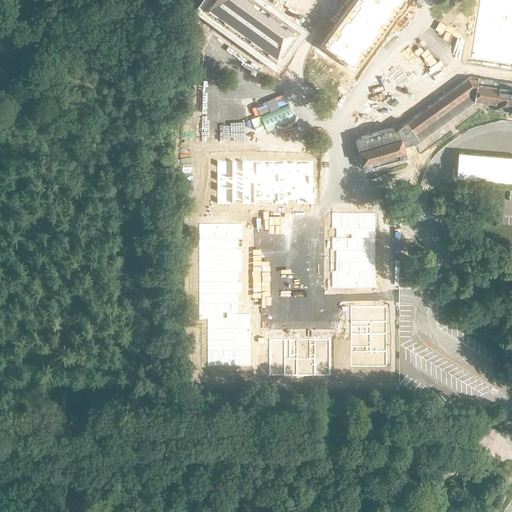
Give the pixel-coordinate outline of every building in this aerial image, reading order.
[(207,0),(201,9),(278,66),(304,31),(290,21),(288,25),(281,20),(284,17),(273,9),(271,12),(254,0),(207,0)] [(330,33),(320,46),(355,72),(407,0),(355,0),(357,1),(346,18),(343,16),(335,26),(338,28),(333,35),(330,33)] [(511,0),(476,0),(468,57),(510,63),(511,48),(511,0)] [(362,140),(356,141),(366,171),(416,156),(413,145),(416,144),(475,101),(497,105),(496,109),(498,109),(499,112),(504,113),(506,111),(511,111),(511,83),(478,79),(470,78),(399,129),(399,130),(399,131),(394,133),(393,129),(374,134),(372,127),(361,130),(363,138),(361,138),(362,140)] [(314,161),(218,161),(218,204),(234,204),(234,200),(243,200),(243,204),(256,204),(256,200),(276,200),(276,204),(289,204),(289,200),(298,200),(298,204),(314,204),(314,161)] [(288,214),(266,214),(266,224),(288,224),(288,214)] [(376,214),(333,214),(333,231),(337,231),(337,239),(333,239),(333,252),(336,252),(336,272),(333,272),(333,289),(376,289),(376,214)] [(243,223),(200,223),(200,319),(208,319),(208,366),(251,366),(251,313),(239,313),(239,304),(243,304),(243,291),(239,291),(239,282),(243,282),(243,270),(239,270),(239,261),(243,261),(243,248),(239,248),(239,239),(243,239),(243,223)] [(266,224),(253,224),(253,295),(266,295),(266,224)] [(387,305),(351,305),(351,307),(351,363),(351,366),(387,366),(387,305)] [(272,336),(270,336),(270,372),(331,372),(331,336),(328,336),(272,336)]
